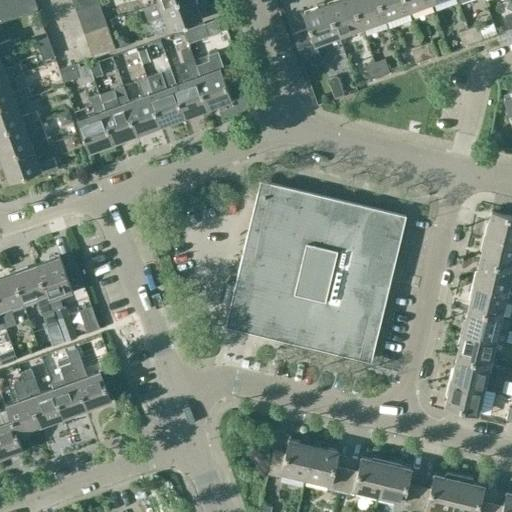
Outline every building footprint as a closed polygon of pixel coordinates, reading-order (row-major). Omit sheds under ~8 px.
[(0,0),(0,11),(3,20),(14,16),(8,0),(0,0)] [(20,0),(8,0),(14,16),(25,12),(20,0)] [(33,0),(20,0),(25,12),(36,8),(33,0)] [(97,0),(72,0),(76,9),(98,0),(97,0)] [(102,12),(98,0),(76,9),(80,20),(102,12)] [(202,18),(195,0),(176,0),(161,6),(159,1),(143,6),(148,20),(164,14),(169,30),(202,18)] [(352,0),(336,0),(328,3),(339,35),(362,26),(352,0)] [(379,0),(352,0),(362,26),(386,18),(379,0)] [(405,0),(379,0),(386,18),(409,10),(405,0)] [(432,0),(405,0),(409,10),(432,1),(432,0)] [(315,44),(316,43),(339,35),(328,3),(303,12),(309,27),(315,44)] [(80,20),(85,33),(107,25),(102,12),(80,20)] [(183,30),(188,43),(209,35),(204,23),(183,30)] [(85,33),(89,45),(111,37),(107,25),(85,33)] [(477,25),(467,28),(473,42),(483,38),(477,25)] [(316,43),(315,44),(309,27),(292,33),(303,63),(321,56),(316,43)] [(462,46),(473,42),(467,28),(457,32),(462,46)] [(48,36),(36,40),(43,59),(54,55),(48,36)] [(115,49),(111,37),(89,45),(93,57),(115,49)] [(0,42),(0,53),(15,48),(11,38),(0,42)] [(431,41),(421,45),(426,59),(436,55),(431,41)] [(416,63),(426,59),(421,45),(410,49),(416,63)] [(183,117),(206,108),(195,76),(199,75),(189,47),(180,50),(190,78),(176,83),(172,84),(183,117)] [(214,69),(199,75),(195,76),(206,108),(231,99),(219,67),(223,66),(218,50),(208,54),(214,69)] [(384,58),(374,62),(379,76),(389,72),(384,58)] [(0,74),(5,73),(7,78),(23,72),(20,62),(3,68),(0,59),(0,74)] [(369,79),(379,76),(374,62),(364,65),(369,79)] [(74,64),(59,69),(63,82),(79,77),(74,64)] [(160,125),(183,117),(172,84),(176,83),(171,67),(147,75),(153,91),(148,93),(160,125)] [(12,92),(7,78),(5,73),(0,74),(0,101),(14,97),(15,102),(32,96),(28,86),(12,92)] [(124,102),(136,134),(160,125),(148,93),(153,91),(147,75),(138,79),(143,95),(129,100),(124,102)] [(112,142),(136,134),(124,102),(129,100),(123,84),(114,87),(120,103),(106,108),(101,110),(112,142)] [(511,124),(511,90),(503,94),(505,98),(503,98),(511,124)] [(88,151),(112,142),(101,110),(106,108),(100,93),(90,96),(95,112),(77,119),(88,151)] [(20,116),(15,102),(14,97),(0,101),(0,128),(22,120),(24,127),(41,121),(37,110),(20,116)] [(0,128),(0,154),(30,144),(32,149),(49,143),(41,121),(24,127),(22,120),(0,128)] [(30,144),(0,154),(0,158),(8,181),(39,170),(40,173),(57,167),(54,157),(37,163),(32,149),(30,144)] [(238,271),(225,326),(359,358),(370,361),(406,215),(271,182),(271,183),(260,180),(244,250),(241,250),(236,271),(238,271)] [(511,215),(492,210),(486,235),(511,241),(511,215)] [(511,241),(486,235),(480,259),(511,266),(511,241)] [(58,254),(34,263),(50,309),(60,306),(56,294),(70,289),(70,291),(72,290),(58,254)] [(511,266),(480,259),(475,283),(508,291),(511,274),(511,266)] [(10,271),(21,301),(34,296),(40,313),(50,309),(34,263),(10,271)] [(8,305),(21,301),(10,271),(0,274),(0,316),(3,326),(14,323),(8,305)] [(475,283),(469,307),(502,315),(506,301),(511,302),(511,292),(508,291),(475,283)] [(469,307),(463,331),(506,342),(508,332),(499,330),(502,315),(469,307)] [(53,311),(59,338),(72,335),(66,308),(53,311)] [(503,352),(506,342),(463,331),(457,355),(491,363),(494,350),(503,352)] [(69,362),(86,407),(110,399),(100,370),(86,375),(75,347),(65,351),(69,362)] [(451,379),(485,388),(495,390),(500,365),(491,363),(457,355),(451,379)] [(64,383),(52,387),(62,416),(86,407),(69,362),(58,366),(64,383)] [(33,375),(22,379),(39,424),(62,416),(52,387),(39,392),(33,375)] [(16,433),(39,424),(22,379),(12,382),(18,399),(4,404),(10,419),(15,433),(16,433)] [(479,412),(485,388),(451,379),(445,404),(479,412)] [(0,456),(21,449),(16,433),(15,433),(10,419),(0,422),(0,456)] [(280,471),(305,477),(313,443),(289,437),(285,452),(273,449),(268,473),(279,476),(280,471)] [(327,488),(340,490),(345,467),(334,464),(338,449),(313,443),(305,477),(329,482),(327,488)] [(356,470),(345,467),(340,490),(352,494),(354,488),(377,494),(385,460),(360,454),(356,470)] [(412,508),(418,484),(407,481),(410,466),(385,460),(377,494),(395,498),(393,506),(401,507),(401,505),(408,507),(412,508)] [(430,487),(418,484),(412,508),(425,511),(426,506),(450,511),(459,474),(447,471),(445,473),(444,475),(434,472),(430,487)] [(488,511),(491,501),(480,499),(483,484),(472,482),(473,479),(471,477),(459,474),(450,511),(488,511)] [(511,511),(511,491),(506,489),(502,504),(491,501),(488,511),(511,511)]
